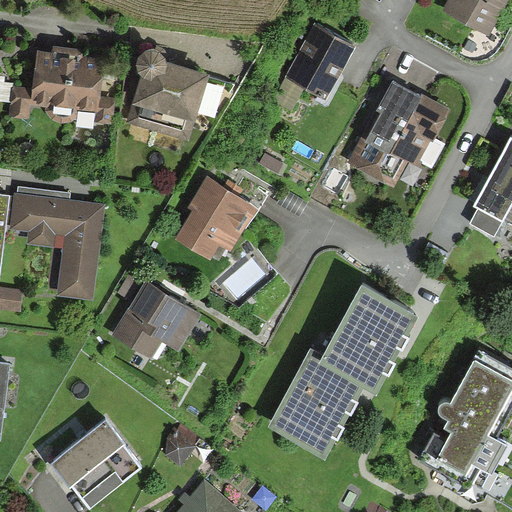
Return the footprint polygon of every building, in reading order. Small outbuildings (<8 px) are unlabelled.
[(503,0),(453,0),(450,6),(490,27),(503,0)] [(348,40),(317,24),(293,72),(324,88),(348,40)] [(138,55),(141,62),(146,65),(131,119),(187,134),(205,71),(163,59),(164,50),(159,44),(152,43),(145,45),(142,49),(138,55)] [(101,57),(43,50),(38,97),(96,103),(101,57)] [(447,107),(393,78),(380,104),(384,106),(368,136),(364,134),(350,159),(393,182),(408,155),(415,159),(429,134),(432,135),(447,107)] [(511,132),(476,198),(482,201),(471,220),(494,233),(504,214),(511,218),(511,132)] [(211,177),(194,204),(199,206),(182,233),(209,250),(219,235),(230,242),(254,203),(211,177)] [(103,203),(18,192),(14,223),(32,225),(31,234),(49,236),(50,228),(73,231),(66,290),(92,293),(103,203)] [(0,267),(9,195),(0,193),(0,267)] [(418,304),(362,274),(320,353),(363,376),(375,383),(418,304)] [(201,309),(146,277),(113,332),(153,355),(163,338),(178,347),(201,309)] [(320,353),(308,347),(268,420),(323,449),(363,376),(320,353)] [(495,433),(511,400),(511,364),(478,347),(421,453),(470,479),(482,458),(488,461),(502,436),(495,433)] [(0,427),(9,362),(0,361),(0,427)] [(104,421),(58,458),(90,498),(136,461),(104,421)] [(237,511),(239,510),(205,482),(180,511),(237,511)]
